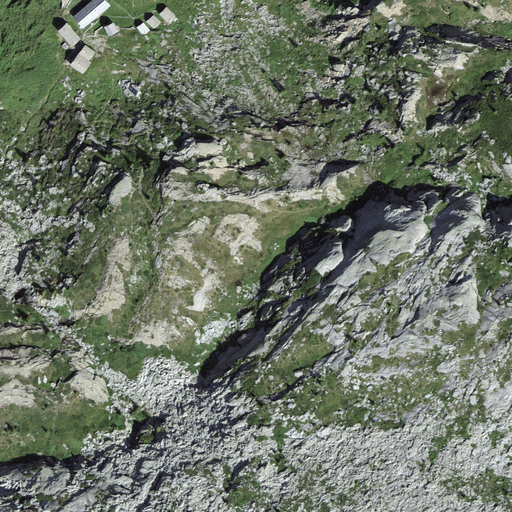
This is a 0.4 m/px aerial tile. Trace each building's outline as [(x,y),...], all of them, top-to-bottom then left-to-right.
[(108,7),(102,0),(93,0),(72,17),(82,29),(108,7)] [(173,17),(165,8),(158,15),(166,23),(173,17)] [(161,24),(154,16),(146,23),(153,31),(161,24)] [(67,23),(57,31),(70,47),(80,39),(67,23)] [(111,23),(103,28),(107,36),(116,32),(111,23)] [(94,53),(83,46),(78,53),(88,61),(94,53)] [(88,61),(78,53),(69,65),(82,75),(91,63),(88,61)]
